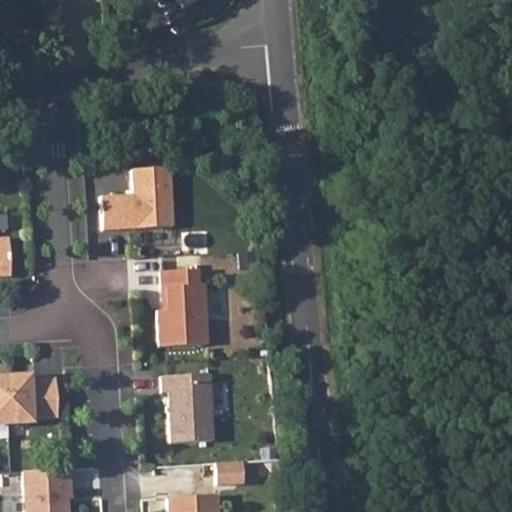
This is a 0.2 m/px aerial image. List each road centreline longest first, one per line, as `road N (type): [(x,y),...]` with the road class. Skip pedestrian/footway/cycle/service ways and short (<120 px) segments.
road 1 (tertiary): [(324,511),(277,46)]
road 2 (unclassified): [(277,46),(189,58),(47,94)]
road 3 (residential): [(47,94),(60,328)]
road 4 (residential): [(60,328),(91,345),(113,511)]
